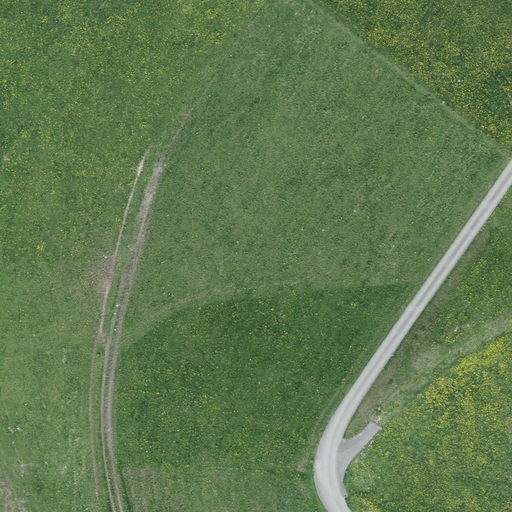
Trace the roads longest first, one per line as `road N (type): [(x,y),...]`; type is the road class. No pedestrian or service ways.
road 1 (unclassified): [(511,159),(331,421),(317,474),(335,511)]
road 2 (track): [(111,511),(99,425),(105,339),(138,227)]
road 3 (track): [(317,474),(416,377),(511,323)]
